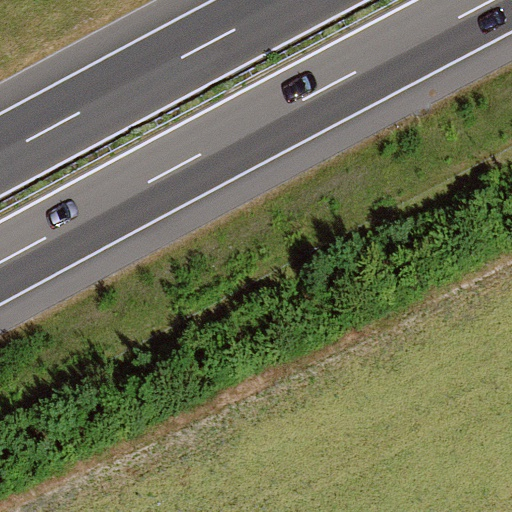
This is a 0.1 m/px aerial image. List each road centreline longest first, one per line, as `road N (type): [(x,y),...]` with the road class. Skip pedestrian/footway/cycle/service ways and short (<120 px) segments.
road 1 (motorway): [(0,261),(493,0)]
road 2 (motorway): [(293,0),(0,156)]
